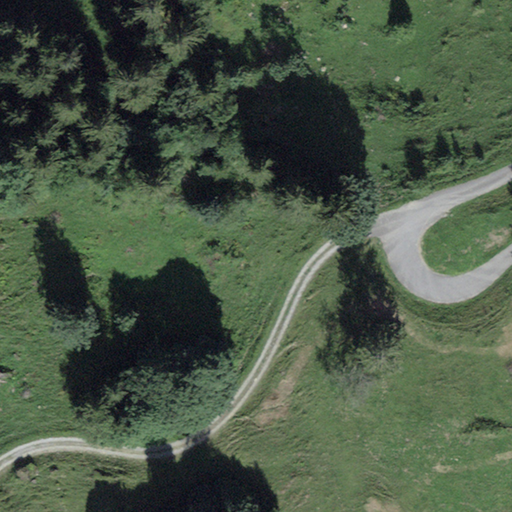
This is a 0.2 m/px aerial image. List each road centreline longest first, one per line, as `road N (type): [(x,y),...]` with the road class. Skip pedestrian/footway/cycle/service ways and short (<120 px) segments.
road 1 (track): [(0,474),(56,450),(180,448),(219,431),(262,390),(316,274),(342,243),(373,229),(398,239)]
road 2 (track): [(511,274),(500,288),(431,288),(398,239),(402,210),(449,202),(511,176)]
